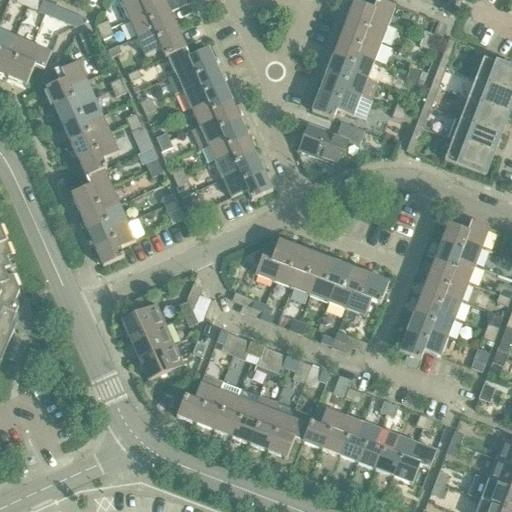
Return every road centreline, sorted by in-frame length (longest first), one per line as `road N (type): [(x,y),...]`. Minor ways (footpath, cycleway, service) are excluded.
road 1 (residential): [(377,373),(235,319),(202,256)]
road 2 (tertiary): [(74,310),(0,152)]
road 3 (tertiary): [(293,511),(146,450)]
road 4 (residential): [(146,450),(0,511)]
road 5 (tertiary): [(146,450),(74,310)]
road 6 (residential): [(305,209),(386,178),(444,192)]
road 7 (unclassified): [(74,310),(202,256)]
road 8 (residential): [(272,93),(314,5),(279,0)]
road 9 (residential): [(414,272),(320,236),(305,209)]
road 10 (residential): [(305,209),(263,120),(272,93)]
